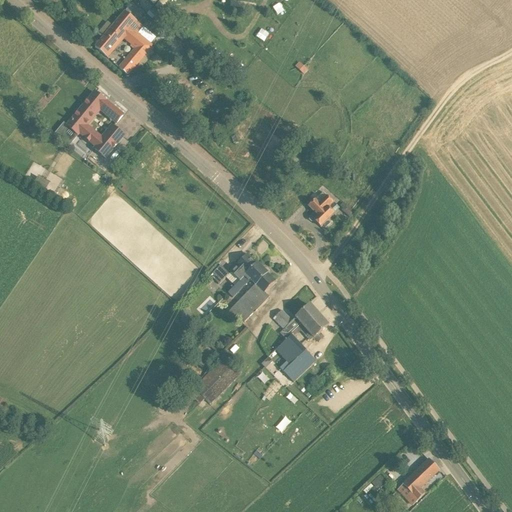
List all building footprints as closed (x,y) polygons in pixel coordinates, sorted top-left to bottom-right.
[(169,12),(176,2),(173,0),(168,0),(163,7),(169,12)] [(133,4),(125,13),(137,22),(144,14),(133,4)] [(152,47),(135,33),(141,26),(137,22),(125,13),(125,12),(95,48),(105,57),(122,37),(136,49),(119,69),(127,75),(152,47)] [(123,116),(111,107),(95,93),(63,132),(74,141),(80,133),(95,145),(92,149),(105,159),(125,135),(111,124),(101,136),(87,124),(99,109),(117,123),(123,116)] [(127,174),(134,180),(141,171),(135,165),(134,165),(127,174)] [(320,203),(317,199),(308,207),(315,214),(310,219),(310,220),(311,222),(313,222),(314,221),(321,228),(334,214),(328,208),(334,202),(328,195),(320,203)] [(342,211),(351,219),(355,214),(346,206),(342,211)] [(230,273),(240,282),(256,264),(247,255),(236,266),(236,267),(230,273)] [(256,264),(240,282),(228,294),(234,300),(241,293),(239,291),(250,280),(255,285),(231,310),(244,323),(253,313),(254,314),(269,298),(264,293),(274,282),(267,274),(257,264),(256,264)] [(211,276),(220,285),(230,274),(221,266),(211,276)] [(291,334),(300,325),(301,324),(302,325),(316,313),(310,306),(292,322),(282,311),(273,319),(283,330),(279,333),(284,340),(291,334)] [(301,324),(300,325),(313,339),(328,326),(316,313),(302,325),(301,324)] [(291,334),(284,340),(274,349),(288,365),(281,371),(291,383),(314,362),(291,336),(291,334)] [(242,374),(224,356),(188,392),(200,404),(203,401),(209,406),(242,374)] [(331,367),(325,372),(333,381),(339,376),(331,367)] [(419,490),(439,471),(429,460),(397,491),(412,506),(424,495),(419,490)]
